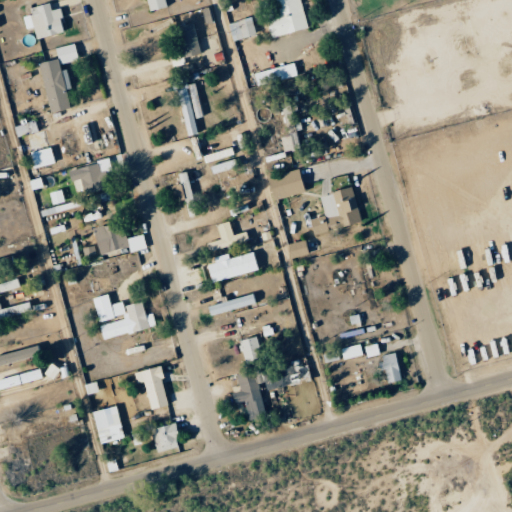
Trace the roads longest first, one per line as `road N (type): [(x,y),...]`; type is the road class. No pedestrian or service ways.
road 1 (tertiary): [(511,380),(37,511)]
road 2 (residential): [(222,461),(94,0)]
road 3 (residential): [(447,399),(336,0)]
